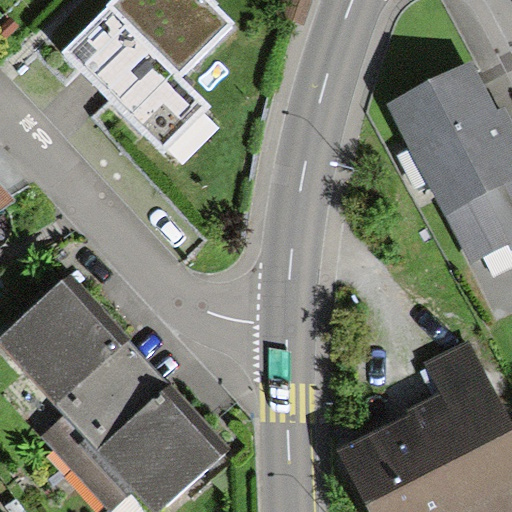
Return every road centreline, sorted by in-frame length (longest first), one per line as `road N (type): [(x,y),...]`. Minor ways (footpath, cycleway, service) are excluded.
road 1 (residential): [(289,330),(192,310),(0,106)]
road 2 (tertiary): [(289,330),(300,189),(350,0)]
road 3 (tertiary): [(292,511),(289,330)]
